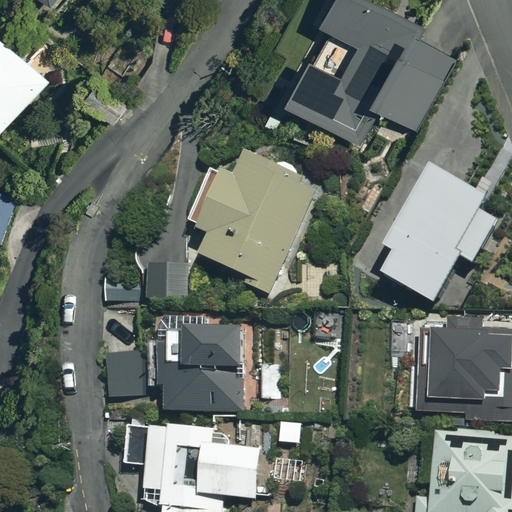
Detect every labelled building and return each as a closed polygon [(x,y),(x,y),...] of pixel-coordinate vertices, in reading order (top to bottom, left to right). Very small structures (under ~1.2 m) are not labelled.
[(429,27),(380,0),(344,0),(330,25),(338,29),(296,102),(367,143),(386,108),(421,128),(460,60),(423,38),(429,27)] [(0,134),(53,80),(5,33),(0,38),(0,134)] [(325,190),(261,160),(249,184),(227,173),(201,227),(225,238),(215,259),(278,289),(325,190)] [(493,198),(443,169),(397,249),(406,254),(394,276),(439,302),(466,255),(478,261),(502,220),(486,211),(493,198)] [(23,200),(0,187),(0,241),(1,242),(23,200)] [(190,271),(157,267),(153,301),(185,305),(190,271)] [(138,286),(108,287),(109,307),(138,306),(138,286)] [(218,321),(171,319),(169,359),(163,358),(162,390),(180,391),(178,414),(250,418),(255,332),(218,330),(218,321)] [(511,334),(428,333),(427,415),(474,416),(474,425),(511,425),(511,334)] [(145,355),(112,357),(115,399),(148,396),(145,355)] [(280,401),(280,367),(263,367),(262,400),(280,401)] [(14,385),(0,377),(0,409),(14,385)] [(221,431),(137,427),(135,469),(160,470),(158,509),(178,510),(177,511),(229,511),(230,500),(266,501),(269,451),(220,449),(221,431)] [(511,511),(511,452),(505,452),(506,438),(447,434),(442,501),(425,499),(423,511),(511,511)]
